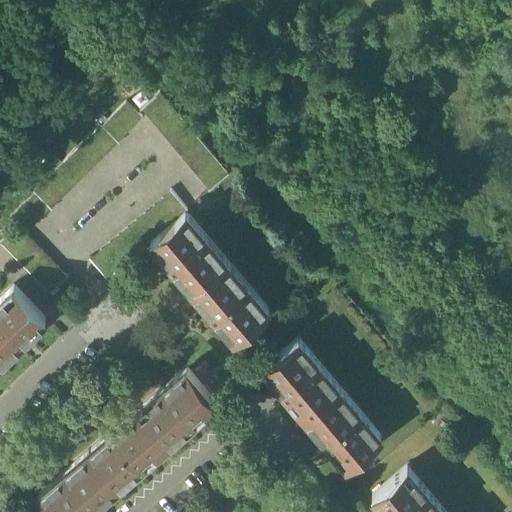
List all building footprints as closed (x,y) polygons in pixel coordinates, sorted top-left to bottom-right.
[(229,173),(160,91),(140,108),(140,109),(142,107),(210,188),(208,189),(209,190),(229,173)] [(101,123),(33,191),(51,209),(58,203),(57,201),(117,141),(119,142),(119,141),(101,123)] [(171,191),(91,259),(90,257),(89,258),(106,278),(151,240),(185,211),(187,209),(171,189),(170,189),(171,191)] [(268,309),(186,212),(186,211),(185,211),(151,240),(151,241),(152,240),(168,260),(165,262),(173,271),(176,269),(209,308),(206,311),(214,320),(217,317),(234,337),(234,338),(269,309),(268,308),(268,309)] [(66,276),(17,225),(19,224),(18,223),(0,240),(0,241),(50,293),(69,275),(68,274),(66,276)] [(13,286),(0,298),(0,359),(16,344),(19,347),(28,338),(25,335),(44,317),(44,318),(45,317),(14,285),(13,285),(13,286)] [(299,337),(298,337),(263,366),(264,367),(264,366),(281,386),(278,389),(285,398),(288,395),(322,435),(319,438),(327,447),(330,444),(346,464),(347,465),(381,435),(380,435),(298,338),(299,337)] [(186,369),(137,410),(166,444),(186,426),(189,430),(198,422),(195,419),(215,402),(215,403),(216,402),(186,368),(186,369)] [(137,410),(39,493),(38,494),(54,511),(85,511),(88,510),(89,511),(92,511),(99,506),(97,503),(137,469),(139,472),(148,464),(145,461),(166,444),(137,410)] [(236,461),(227,468),(242,485),(251,478),(236,461)] [(445,511),(407,467),(408,467),(407,466),(372,495),(373,496),(387,511),(445,511)] [(227,468),(219,476),(233,493),(242,485),(227,468)] [(219,476),(210,483),(225,500),(233,493),(219,476)] [(207,511),(194,497),(185,504),(192,511),(207,511)] [(297,500),(282,511),(308,511),(297,499),(297,500)]
